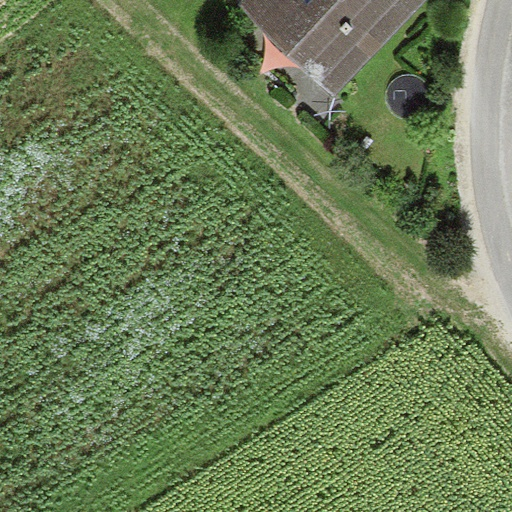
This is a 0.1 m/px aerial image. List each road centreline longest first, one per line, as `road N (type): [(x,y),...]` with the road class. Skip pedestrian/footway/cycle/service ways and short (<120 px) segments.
road 1 (track): [(511,299),(184,0)]
road 2 (track): [(499,0),(476,138),(493,245),(511,296)]
